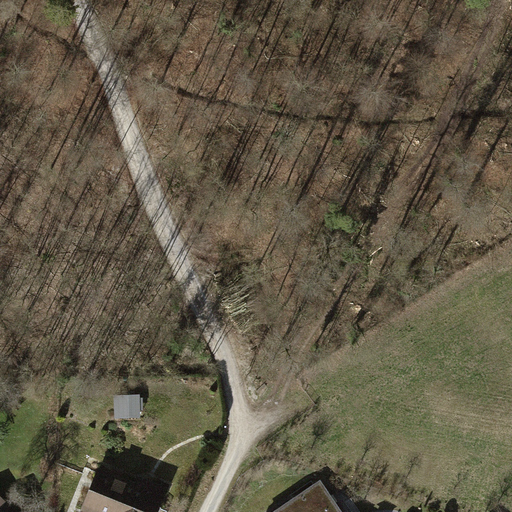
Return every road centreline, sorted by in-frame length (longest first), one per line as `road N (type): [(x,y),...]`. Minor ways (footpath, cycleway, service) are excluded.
road 1 (track): [(202,511),(236,435),(231,367),(161,216),(77,0)]
road 2 (track): [(494,0),(432,148),(258,406),(237,425)]
